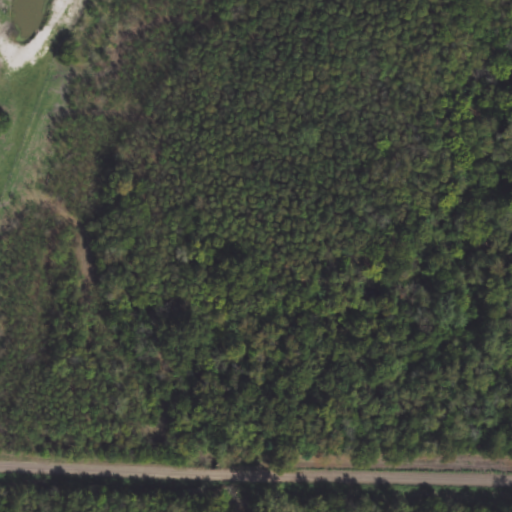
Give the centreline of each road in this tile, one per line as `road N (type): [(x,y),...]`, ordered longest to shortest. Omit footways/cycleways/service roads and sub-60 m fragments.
road 1 (residential): [(511,477),(207,472)]
road 2 (residential): [(207,472),(0,465)]
